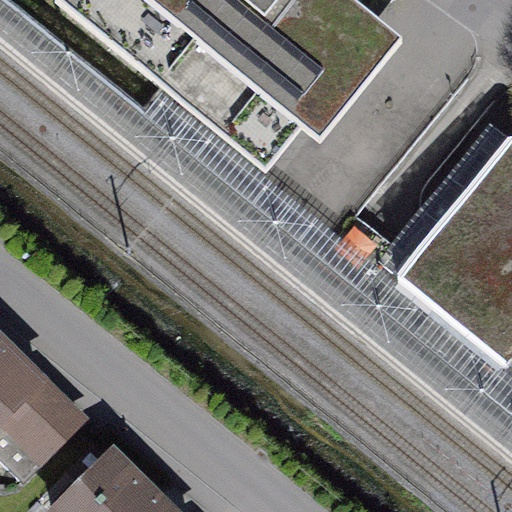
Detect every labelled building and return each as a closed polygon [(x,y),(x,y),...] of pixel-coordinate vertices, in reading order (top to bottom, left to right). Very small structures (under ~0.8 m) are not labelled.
[(143,109),(6,0),(0,0),(0,36),(511,461),(511,377),(504,371),(394,283),(265,175),(159,89),(143,109)] [(401,47),(342,0),(56,0),(54,4),(159,89),(265,175),(300,132),(319,148),(401,47)] [(394,283),(504,371),(511,361),(511,140),(510,139),(394,283)] [(0,345),(0,462),(21,483),(80,423),(0,345)] [(167,511),(110,457),(55,511),(167,511)]
